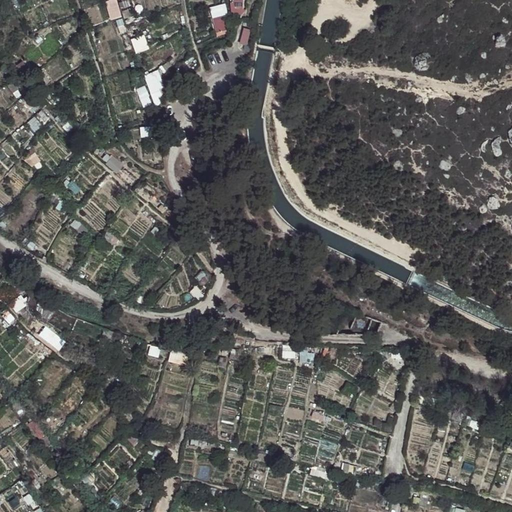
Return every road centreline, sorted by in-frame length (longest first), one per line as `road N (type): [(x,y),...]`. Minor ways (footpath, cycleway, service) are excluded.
road 1 (track): [(370,18),(322,16),(304,40),(280,99),(287,157),(312,206),(417,260)]
road 2 (track): [(497,367),(393,333),(275,336),(209,303)]
road 3 (track): [(393,511),(394,460),(417,341)]
